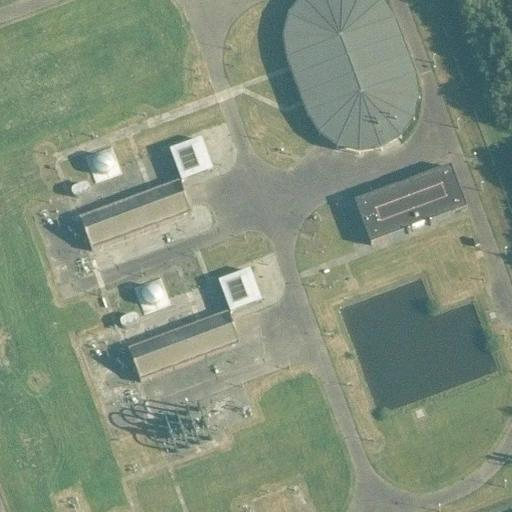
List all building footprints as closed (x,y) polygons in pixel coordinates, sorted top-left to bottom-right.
[(359,148),(379,145),(396,135),(407,119),(412,100),(409,80),(388,25),(378,8),(366,0),(315,0),(307,6),(295,22),(290,41),(294,60),(314,116),(325,132),(340,144),(359,148)] [(213,172),(201,140),(169,152),(182,185),(213,172)] [(355,204),(371,247),(467,211),(451,168),(355,204)] [(179,183),(79,220),(91,253),(191,216),(179,183)] [(84,185),(83,185),(73,189),(72,190),(72,191),(71,192),(71,193),(71,194),(71,195),(72,196),(73,197),(74,198),(75,198),(76,198),(77,198),(87,195),(88,194),(89,194),(90,193),(90,192),(90,191),(90,190),(90,189),(90,188),(89,187),(87,186),(86,185),(84,185)] [(261,304),(249,272),(218,283),(230,315),(261,304)] [(128,351),(140,384),(240,347),(228,314),(128,351)] [(125,330),(126,330),(137,326),(138,325),(138,324),(139,323),(139,322),(139,321),(139,320),(139,319),(138,318),(136,317),(134,316),(122,320),(121,321),(121,322),(120,322),(120,323),(120,325),(120,326),(121,328),(122,329),(123,329),(125,330)]
